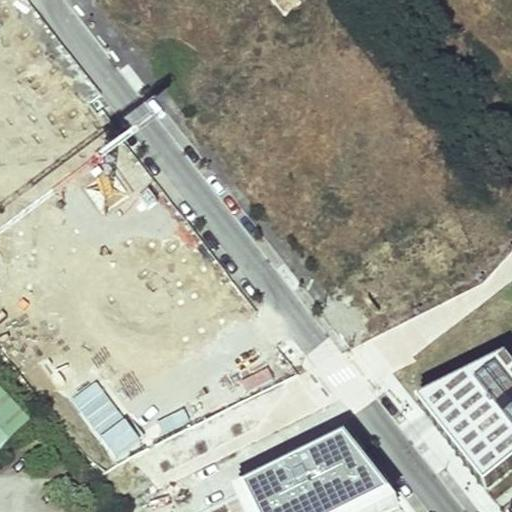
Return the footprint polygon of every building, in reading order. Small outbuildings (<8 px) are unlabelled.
[(285,20),(301,5),(296,0),(276,0),(271,5),(285,20)] [(0,6),(0,99),(82,208),(121,180),(0,6)] [(0,228),(15,215),(0,193),(0,228)] [(224,313),(184,260),(13,333),(58,386),(224,313)] [(511,367),(507,361),(418,406),(485,492),(511,471),(511,367)] [(0,450),(31,421),(0,389),(0,450)] [(346,445),(237,498),(243,511),(391,511),(399,508),(346,445)]
